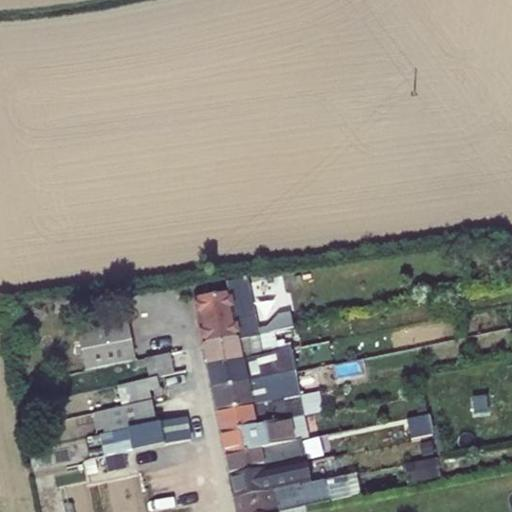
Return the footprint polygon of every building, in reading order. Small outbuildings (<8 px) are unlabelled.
[(231,287),(233,297),(242,343),(261,339),(257,318),(258,318),(252,283),(231,287)] [(197,303),(206,350),(242,343),(233,297),(197,303)] [(81,333),(89,374),(138,365),(130,324),(81,333)] [(262,360),(276,357),(274,351),(272,352),(270,337),(261,339),(242,343),(206,350),(211,371),(262,360)] [(191,354),(138,365),(142,385),(160,381),(172,379),(195,374),(191,354)] [(262,360),(211,371),(215,393),(270,382),(274,381),(272,371),(264,373),(262,360)] [(175,396),(198,390),(195,374),(172,379),(175,396)] [(142,385),(120,389),(124,409),(154,403),(152,394),(162,391),(160,381),(142,385)] [(270,382),(215,393),(220,415),(244,410),(274,403),(270,382)] [(97,417),(101,438),(159,427),(154,405),(97,417)] [(224,436),(249,431),(244,410),(220,415),(224,436)] [(189,422),(133,433),(137,454),(193,443),(189,422)] [(229,458),(254,453),(249,431),(224,436),(229,458)] [(302,443),(254,453),(229,458),(234,480),(307,465),(302,443)] [(141,476),(137,454),(84,465),(89,487),(141,476)] [(307,465),(234,480),(238,501),(263,496),(311,486),(307,465)] [(197,466),(168,472),(172,488),(173,492),(202,486),(197,466)] [(202,486),(173,492),(174,500),(176,511),(183,511),(206,507),(202,486)] [(265,511),(263,496),(238,501),(240,511),(265,511)]
